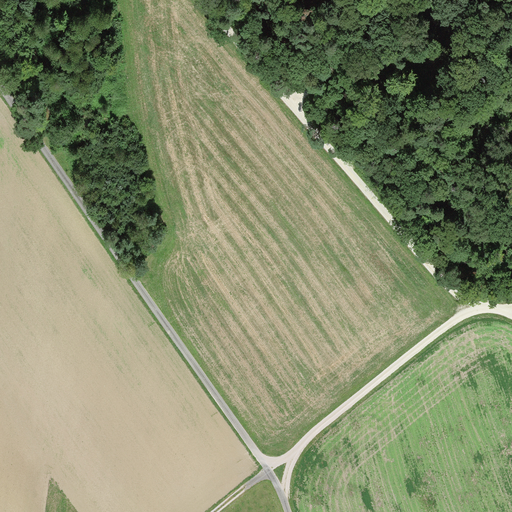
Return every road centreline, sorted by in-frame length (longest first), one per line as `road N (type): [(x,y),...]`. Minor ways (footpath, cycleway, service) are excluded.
road 1 (unclassified): [(287,511),(267,469),(0,82)]
road 2 (track): [(201,0),(472,308)]
road 3 (track): [(214,511),(472,308),(511,307)]
road 4 (track): [(380,0),(290,102)]
